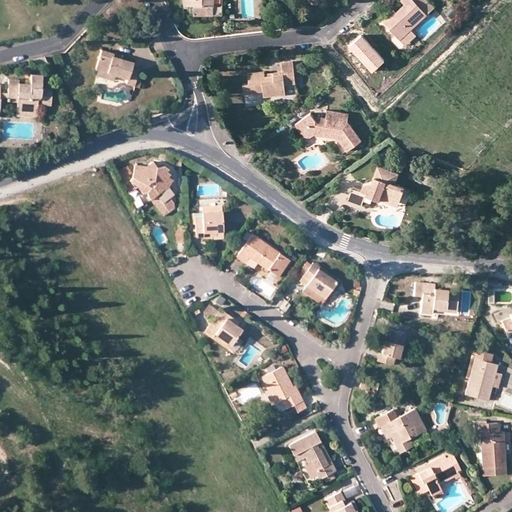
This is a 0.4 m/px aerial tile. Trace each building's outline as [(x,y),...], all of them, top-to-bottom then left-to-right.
[(427,14),(414,0),(413,0),(401,0),(405,3),(396,12),(384,23),(400,40),(410,30),(427,14)] [(427,0),(413,0),(414,0),(427,14),(434,7),(427,0)] [(215,15),(215,5),(194,5),(194,15),(215,15)] [(382,20),(384,23),(396,12),(394,9),(382,20)] [(416,36),(410,30),(400,40),(405,45),(416,36)] [(136,80),(139,69),(132,67),(133,63),(122,60),(116,58),(117,55),(101,51),(95,70),(98,71),(115,76),(127,80),(127,84),(134,86),(136,80)] [(283,71),(274,72),(274,75),(265,75),(265,73),(264,71),(248,73),(249,84),(243,84),(244,93),(263,92),(264,97),(286,95),(285,85),(295,84),(293,61),(282,62),(283,71)] [(114,81),(115,76),(98,71),(97,76),(114,81)] [(42,88),(42,75),(31,75),(30,84),(18,83),(18,80),(9,79),(8,91),(17,92),(17,102),(16,115),(36,116),(37,98),(40,99),(51,99),(52,89),(42,88)] [(7,102),(17,102),(17,92),(8,91),(8,93),(7,99),(7,102)] [(348,121),(349,114),(327,110),(326,118),(312,115),(311,114),(296,125),(304,136),(309,137),(314,134),(338,138),(346,150),(361,140),(348,121)] [(170,173),(166,171),(167,168),(163,166),(155,167),(152,161),(145,165),(134,164),(132,176),(129,181),(137,187),(141,194),(145,192),(147,196),(150,200),(156,208),(162,204),(168,212),(173,208),(174,204),(169,197),(173,195),(168,188),(172,179),(168,177),(170,173)] [(391,177),(392,172),(378,167),(372,182),(364,185),(361,192),(365,194),(365,195),(378,199),(380,192),(385,194),(382,201),(391,204),(394,197),(401,199),(404,188),(395,184),(396,179),(391,177)] [(124,170),(118,173),(122,182),(128,178),(124,170)] [(361,205),(365,195),(365,194),(361,192),(353,188),(348,200),(361,205)] [(135,207),(142,204),(138,194),(131,197),(135,207)] [(398,206),(401,199),(394,197),(391,204),(398,206)] [(168,212),(162,204),(156,208),(162,216),(168,212)] [(202,213),(190,214),(191,225),(195,224),(196,237),(216,236),(215,232),(222,232),(220,205),(201,207),(202,213)] [(185,227),(176,228),(177,241),(185,241),(185,227)] [(289,261),(246,232),(242,238),(246,241),(236,257),(244,263),(249,256),(278,277),(289,261)] [(300,281),(306,285),(308,283),(317,289),(315,291),(325,298),(336,281),(318,268),(320,266),(313,262),(300,281)] [(323,301),(325,298),(315,291),(317,289),(308,283),(306,285),(304,288),(323,301)] [(434,284),(415,283),(414,289),(413,295),(421,296),(420,312),(431,314),(431,310),(455,311),(457,288),(441,287),(441,290),(434,289),(434,284)] [(212,319),(219,309),(209,303),(203,312),(212,319)] [(226,303),(221,310),(226,314),(232,306),(226,303)] [(198,327),(207,324),(199,306),(190,310),(198,327)] [(212,319),(204,331),(212,337),(214,335),(230,345),(242,328),(237,325),(238,322),(226,314),(221,310),(219,309),(212,319)] [(511,313),(509,314),(510,317),(501,320),(508,338),(511,336),(511,313)] [(404,333),(387,329),(381,353),(378,352),(376,360),(392,365),(394,357),(401,359),(404,344),(402,344),(404,333)] [(490,354),(475,350),(465,395),(487,400),(489,393),(491,386),(490,385),(493,372),(495,372),(496,365),(492,363),(489,363),(490,354)] [(282,366),(260,378),(267,390),(264,391),(271,404),(280,400),(285,409),(293,404),(301,400),(294,385),(292,385),(282,366)] [(501,374),(495,372),(493,372),(490,385),(491,386),(498,387),(501,374)] [(369,384),(361,382),(358,390),(367,392),(369,384)] [(280,400),(273,404),(277,412),(285,408),(280,400)] [(306,407),(301,400),(293,404),(297,412),(306,407)] [(378,427),(379,426),(382,424),(389,436),(398,452),(411,445),(408,438),(425,429),(414,408),(400,415),(395,407),(374,419),(376,423),(378,427)] [(484,421),(472,422),(473,433),(479,432),(481,474),(494,474),(506,473),(503,431),(499,431),(498,422),(485,423),(484,421)] [(385,438),(389,436),(382,424),(379,426),(385,438)] [(314,431),(288,444),(296,460),(303,457),(306,462),(309,461),(318,478),(322,476),(331,472),(334,470),(331,463),(327,456),(323,458),(315,443),(319,441),(314,431)] [(327,456),(319,441),(315,443),(323,458),(327,456)] [(448,451),(425,464),(427,468),(417,473),(408,477),(413,486),(418,494),(428,489),(433,498),(442,493),(437,484),(453,475),(455,478),(460,475),(457,470),(459,469),(452,454),(450,455),(448,451)] [(303,457),(296,460),(308,484),(318,478),(309,461),(306,462),(303,457)] [(414,469),(417,473),(427,468),(425,464),(414,469)] [(331,472),(322,476),(325,480),(333,476),(331,472)] [(327,507),(329,511),(357,511),(356,510),(358,508),(355,505),(353,501),(347,504),(340,491),(325,500),(329,507),(327,507)]
